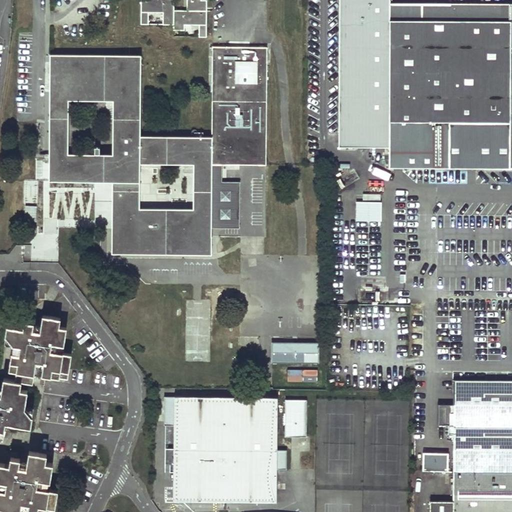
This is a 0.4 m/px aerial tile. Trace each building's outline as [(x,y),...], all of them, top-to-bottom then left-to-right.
[(173,0),(141,0),(141,24),(149,24),(149,12),(162,12),(162,23),(173,24),(173,30),(184,30),(184,24),(199,24),(199,36),(206,36),(206,0),(186,0),(187,10),(174,9),(173,0)] [(390,20),(389,71),(389,86),(389,87),(389,101),(389,138),(427,138),(427,120),(449,120),(449,167),(511,167),(511,3),(450,4),(450,20),(421,20),(390,20)] [(450,4),(421,4),(421,20),(450,20),(450,4)] [(374,71),(389,71),(390,20),(390,8),(357,7),(357,71),(374,71)] [(140,55),(50,54),(49,180),(94,180),(94,153),(68,153),(68,100),(113,100),(112,153),(140,153),(140,163),(193,163),(211,164),(221,164),(266,164),(266,46),(212,46),(212,136),(140,135),(140,55)] [(389,71),(374,71),(374,86),(389,86),(389,71)] [(389,101),(389,87),(343,87),(343,106),(371,106),(371,101),(389,101)] [(112,153),(94,153),(94,180),(112,180),(140,181),(140,163),(140,153),(112,153)] [(211,164),(193,163),(193,207),(193,234),(211,234),(211,227),(211,164)] [(221,164),(211,164),(211,227),(238,228),(239,182),(221,181),(221,164)] [(249,190),(265,190),(265,173),(249,173),(249,190)] [(140,181),(112,180),(112,252),(211,253),(211,234),(193,234),(193,207),(140,207),(140,181)] [(35,211),(35,196),(24,196),(24,211),(35,211)] [(356,200),(356,219),(382,218),(382,199),(356,200)] [(254,235),(263,235),(263,212),(253,212),(254,235)] [(303,323),(320,322),(319,273),(305,273),(305,292),(303,292),(303,323)] [(41,323),(23,320),(22,328),(6,325),(3,343),(12,344),(8,370),(16,371),(15,378),(28,380),(32,381),(33,373),(40,374),(67,378),(71,353),(62,352),(66,327),(59,325),(60,317),(42,314),(41,323)] [(323,338),(273,337),(272,362),(323,362),(323,338)] [(15,378),(3,377),(2,386),(0,385),(0,436),(2,437),(5,421),(31,425),(33,408),(24,406),(28,380),(15,378)] [(511,511),(511,380),(453,380),(452,500),(429,500),(429,511),(511,511)] [(277,395),(174,395),(173,494),(187,494),(187,495),(276,500),(277,395)] [(306,398),(285,398),(285,435),(306,435),(306,398)] [(451,404),(438,403),(437,424),(449,424),(449,409),(451,409),(451,404)] [(448,468),(448,449),(423,450),(423,468),(448,468)] [(46,453),(28,450),(27,459),(18,458),(10,456),(9,464),(0,462),(0,511),(19,511),(20,509),(39,511),(45,511),(46,506),(54,507),(57,489),(48,487),(53,463),(45,461),(46,453)]
